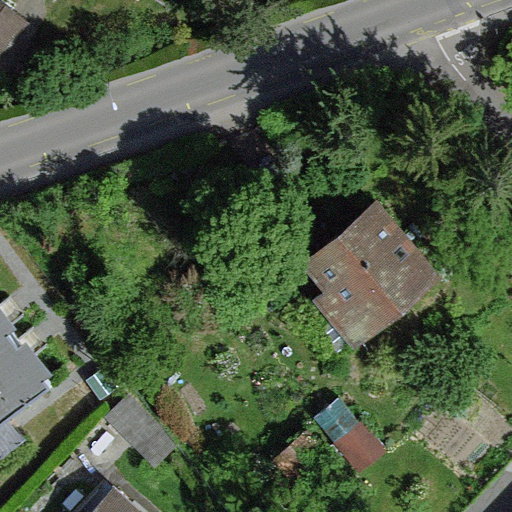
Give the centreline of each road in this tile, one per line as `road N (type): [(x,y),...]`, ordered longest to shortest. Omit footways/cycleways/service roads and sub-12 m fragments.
road 1 (tertiary): [(0,154),(423,7)]
road 2 (residential): [(511,121),(456,68),(423,7)]
